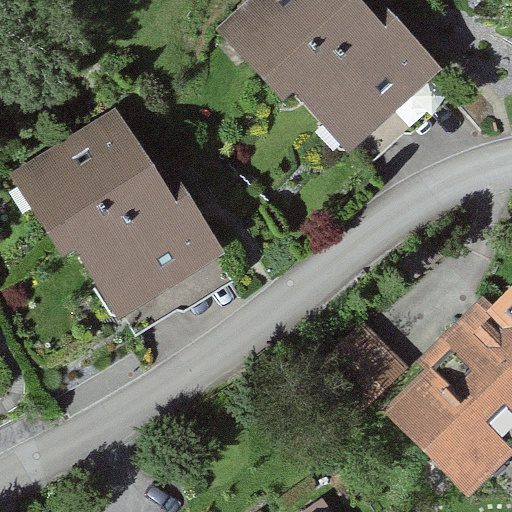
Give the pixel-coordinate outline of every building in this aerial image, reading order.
[(274,148),(291,132),(370,62),(314,0),(303,0),(214,80),(274,148)] [(511,0),(462,0),(445,27),(511,71),(511,0)] [(381,55),(370,62),(291,132),(351,201),(441,124),(381,55)] [(57,310),(73,301),(166,246),(118,164),(9,227),(57,310)] [(185,236),(166,246),(73,301),(120,381),(232,315),(185,236)] [(511,322),(378,453),(435,511),(502,511),(511,503),(511,322)] [(359,357),(310,403),(359,454),(408,408),(359,357)] [(334,511),(329,503),(316,511),(334,511)]
